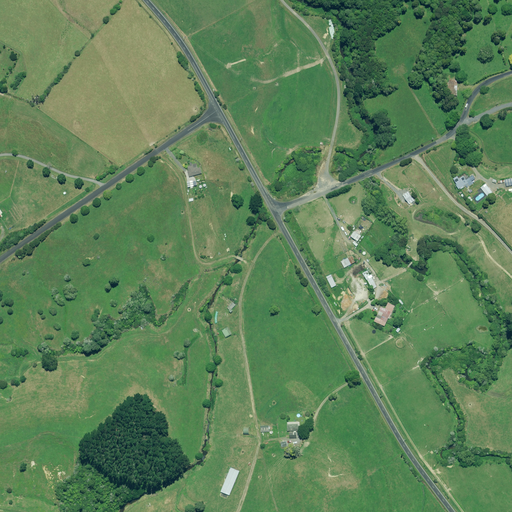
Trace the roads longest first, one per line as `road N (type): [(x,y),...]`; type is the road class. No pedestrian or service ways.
road 1 (tertiary): [(273,211),(394,430),(452,511)]
road 2 (tertiary): [(273,211),(444,138),(479,87),(511,72)]
road 3 (residential): [(0,259),(218,109)]
road 4 (tertiary): [(145,0),(218,109)]
